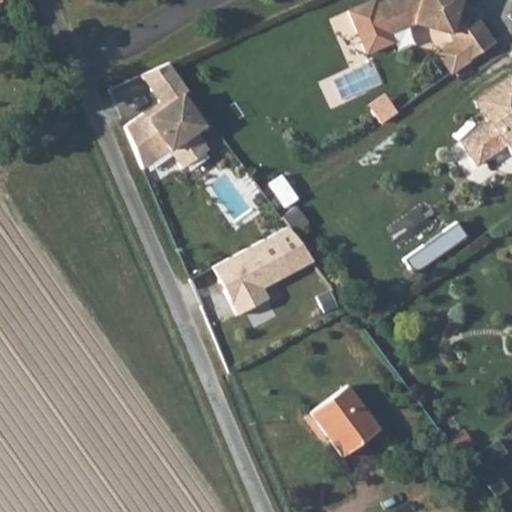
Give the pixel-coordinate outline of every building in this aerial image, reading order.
[(386,0),(375,5),(388,35),(414,22),(450,33),(458,46),(483,27),(464,0),(386,0)] [(347,46),(360,40),(347,13),(335,19),(347,46)] [(168,64),(141,76),(161,101),(132,122),(159,157),(171,148),(185,166),(210,147),(196,128),(203,124),(181,95),(187,89),(168,64)] [(511,76),(474,102),(489,122),(460,142),(476,164),(504,144),(511,155),(511,154),(511,76)] [(272,236),(211,265),(236,315),(268,299),(262,288),(290,274),(272,236)] [(345,386),(308,412),(339,455),(376,429),(345,386)]
